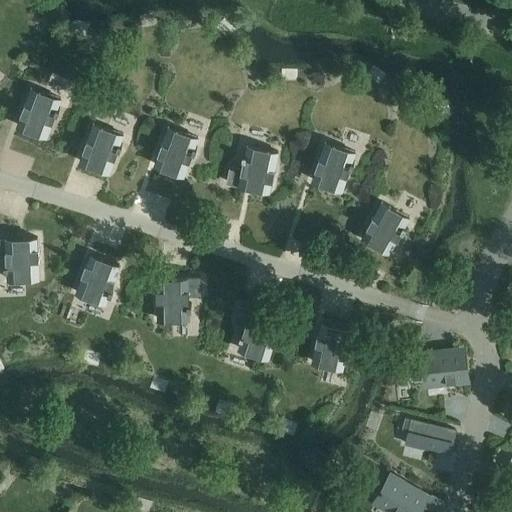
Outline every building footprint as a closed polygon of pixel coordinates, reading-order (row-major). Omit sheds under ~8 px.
[(33,45),(42,1),(34,0),(24,0),(16,41),(33,45)] [(184,0),(171,0),(170,11),(196,15),(197,2),(184,0)] [(219,23),(246,31),(250,17),(222,9),(219,23)] [(266,33),(297,45),(302,32),(271,20),(266,33)] [(318,46),(334,54),(340,41),(324,34),(318,46)] [(127,40),(126,75),(146,76),(148,41),(127,40)] [(153,75),(168,77),(172,47),(157,45),(153,75)] [(272,45),(269,59),(282,62),(285,48),(272,45)] [(209,91),(217,50),(201,47),(193,87),(209,91)] [(266,70),(258,68),(260,56),(242,53),(233,99),(260,104),(266,70)] [(191,78),(191,65),(178,64),(177,78),(191,78)] [(291,112),(298,69),(282,67),(276,109),(291,112)] [(325,114),(336,74),(319,70),(309,110),(325,114)] [(47,135),(61,97),(32,86),(18,124),(47,135)] [(379,93),(374,129),(389,130),(394,95),(379,93)] [(94,95),(89,112),(134,126),(139,109),(94,95)] [(0,120),(6,122),(9,102),(0,100),(0,120)] [(407,110),(405,135),(420,136),(422,111),(407,110)] [(124,133),(94,122),(80,160),(110,171),(124,133)] [(428,137),(440,140),(443,127),(430,124),(428,137)] [(198,136),(169,125),(155,163),(184,174),(198,136)] [(137,141),(126,170),(140,175),(151,146),(137,141)] [(342,189),(355,151),(325,141),(312,180),(342,189)] [(226,181),(269,190),(278,150),(247,143),(241,171),(229,168),(226,181)] [(469,201),(477,182),(437,166),(430,184),(469,201)] [(278,174),(267,209),(285,214),(295,179),(278,174)] [(169,197),(173,186),(150,179),(147,190),(169,197)] [(409,216),(381,201),(362,236),(389,251),(409,216)] [(39,277),(37,236),(0,238),(0,250),(6,250),(8,279),(39,277)] [(76,292),(105,303),(119,264),(90,253),(76,292)] [(157,278),(158,318),(189,318),(189,289),(201,289),(201,277),(157,278)] [(129,283),(126,296),(151,304),(155,291),(129,283)] [(6,335),(22,341),(39,298),(23,292),(6,335)] [(281,318),(239,304),(235,316),(247,320),(239,347),(268,357),(281,318)] [(321,321),(312,361),(343,368),(352,328),(321,321)] [(466,349),(428,353),(431,382),(469,378),(466,349)] [(0,433),(23,368),(0,359),(0,433)] [(352,382),(363,386),(371,363),(359,359),(352,382)] [(76,361),(71,374),(96,383),(101,369),(76,361)] [(394,418),(409,387),(393,380),(379,411),(394,418)] [(177,420),(180,408),(155,401),(152,413),(177,420)] [(411,418),(405,443),(451,454),(457,428),(411,418)] [(227,441),(253,445),(256,431),(229,427),(227,441)] [(368,427),(359,443),(373,451),(382,434),(368,427)] [(392,476),(378,500),(397,511),(414,511),(425,495),(392,476)] [(330,501),(337,511),(355,497),(348,487),(330,501)]
